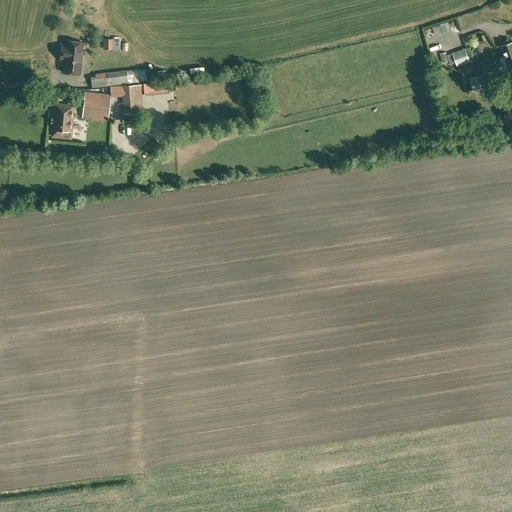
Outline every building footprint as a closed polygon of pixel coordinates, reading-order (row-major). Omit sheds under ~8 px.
[(445,24),(433,27),(434,33),(446,30),(445,24)] [(103,50),(112,50),(112,51),(119,51),(119,39),(113,39),(104,38),(103,50)] [(64,72),(80,74),(83,42),(67,41),(67,45),(61,45),(61,46),(60,47),(60,51),(61,52),(60,59),(65,60),(64,72)] [(511,42),(501,46),(504,57),(507,65),(511,64),(511,42)] [(452,52),(457,66),(469,62),(464,47),(452,52)] [(493,69),(492,63),(483,65),(485,72),(493,69)] [(507,65),(499,67),(499,68),(500,68),(502,75),(509,73),(510,74),(511,73),(511,64),(507,65)] [(92,88),(138,82),(146,81),(145,72),(137,73),(137,69),(95,74),(95,76),(90,77),(92,88)] [(497,88),(494,72),(483,74),(483,75),(469,79),(472,92),(486,88),(487,91),(497,88)] [(144,85),(145,95),(171,93),(170,83),(144,85)] [(142,87),(111,89),(111,96),(123,95),(124,116),(144,114),(142,87)] [(83,110),(84,110),(108,112),(110,95),(85,93),(83,110)] [(71,138),(71,130),(73,113),(71,112),(72,105),(56,103),(54,123),(53,123),(52,136),(71,138)]
